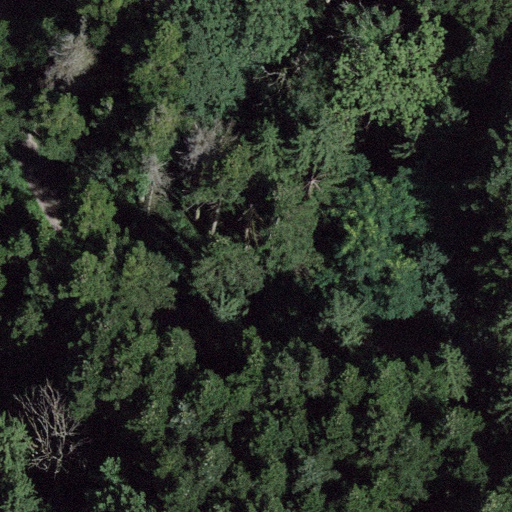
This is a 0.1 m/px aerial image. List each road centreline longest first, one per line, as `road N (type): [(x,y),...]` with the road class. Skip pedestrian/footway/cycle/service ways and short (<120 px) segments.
road 1 (track): [(511,374),(469,357),(327,331),(200,342),(97,375),(0,427)]
road 2 (track): [(200,342),(56,140),(2,0)]
